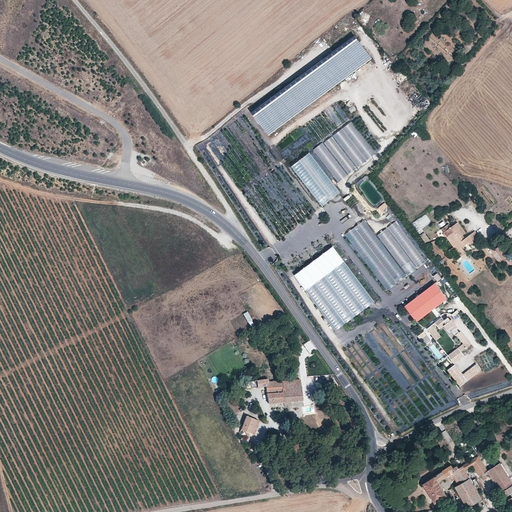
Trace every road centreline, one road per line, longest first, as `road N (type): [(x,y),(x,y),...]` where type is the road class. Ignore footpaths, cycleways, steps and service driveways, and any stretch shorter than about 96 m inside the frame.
road 1 (tertiary): [(377,452),(367,412),(259,261),(212,213),(170,193),(64,172),(0,147)]
road 2 (track): [(73,0),(157,103),(228,211),(229,227)]
road 3 (track): [(321,483),(164,511)]
road 4 (unclassified): [(377,452),(511,393)]
